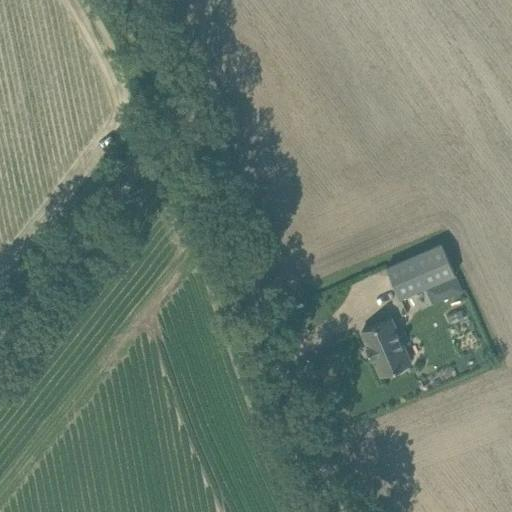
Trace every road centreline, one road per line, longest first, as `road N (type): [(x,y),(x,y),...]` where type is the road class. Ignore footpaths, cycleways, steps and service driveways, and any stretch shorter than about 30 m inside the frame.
road 1 (track): [(346,511),(268,339),(188,100)]
road 2 (track): [(0,341),(188,100)]
